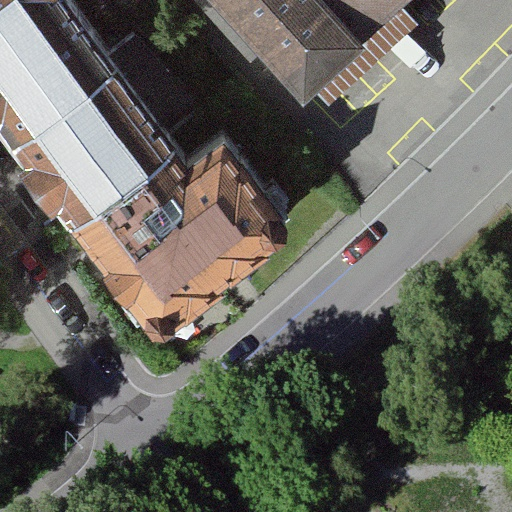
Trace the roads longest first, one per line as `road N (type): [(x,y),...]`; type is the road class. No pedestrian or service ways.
road 1 (residential): [(154,449),(274,358),(511,123)]
road 2 (residential): [(154,449),(0,247)]
